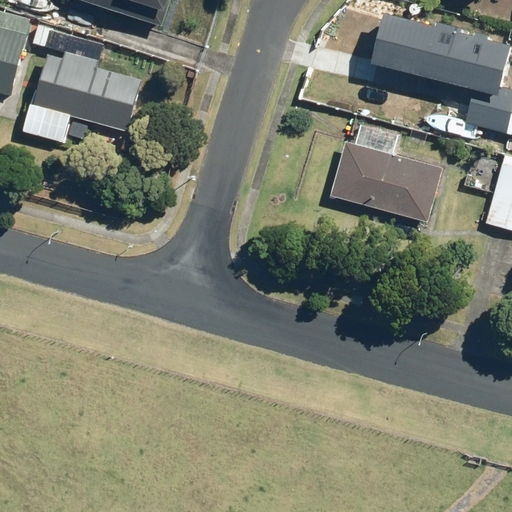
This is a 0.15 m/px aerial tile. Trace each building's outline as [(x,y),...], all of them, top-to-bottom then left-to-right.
[(124,0),(124,1),(167,15),(171,0),(124,0)] [(32,20),(0,12),(0,94),(12,97),(32,20)] [(437,29),(386,16),(373,67),(500,99),(511,52),(511,48),(490,43),(491,39),(477,35),(476,39),(464,36),(465,32),(438,25),(437,29)] [(49,57),(36,108),(48,111),(41,137),(65,143),(71,118),(130,133),(143,82),(97,70),(99,63),(66,54),(64,61),(49,57)] [(511,91),(501,133),(511,135),(511,91)] [(445,170),(347,143),(332,198),(430,225),(445,170)] [(339,150),(322,145),(312,175),(329,180),(339,150)] [(511,157),(507,156),(488,225),(511,231),(511,157)]
